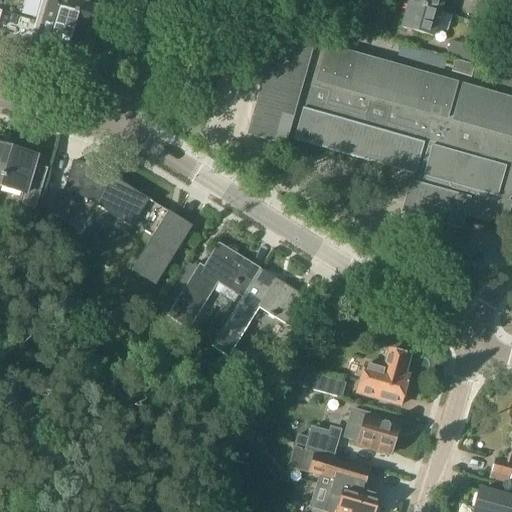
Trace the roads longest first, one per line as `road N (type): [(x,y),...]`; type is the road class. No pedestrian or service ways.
road 1 (residential): [(469,344),(114,122)]
road 2 (residential): [(417,511),(469,344)]
road 3 (residential): [(114,122),(142,0)]
